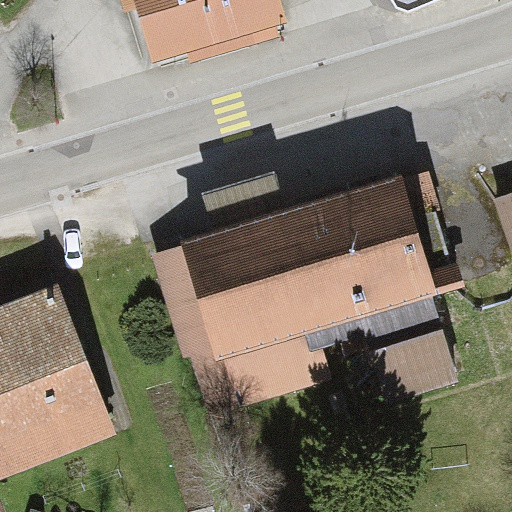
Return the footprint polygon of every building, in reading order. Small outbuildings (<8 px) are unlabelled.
[(286,17),(280,0),(141,0),(143,5),(158,55),(286,17)] [(309,382),(290,331),(440,289),(405,167),(284,201),(278,178),(205,198),(213,227),(186,235),(190,247),(158,259),(215,416),(309,382)] [(511,187),(489,195),(511,266),(511,187)] [(61,281),(0,304),(0,474),(118,429),(61,281)] [(436,333),(373,350),(385,397),(449,380),(436,333)]
